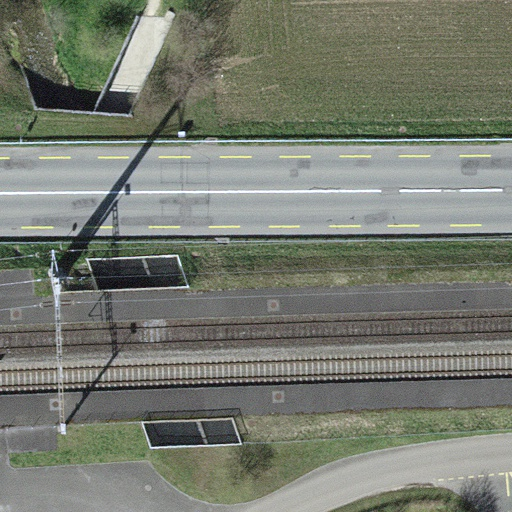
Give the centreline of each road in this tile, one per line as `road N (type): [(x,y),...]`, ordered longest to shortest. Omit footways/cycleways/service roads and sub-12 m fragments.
road 1 (track): [(245,511),(113,106),(154,0)]
road 2 (primary): [(0,191),(511,188)]
road 3 (unclassified): [(272,511),(360,475),(504,453)]
